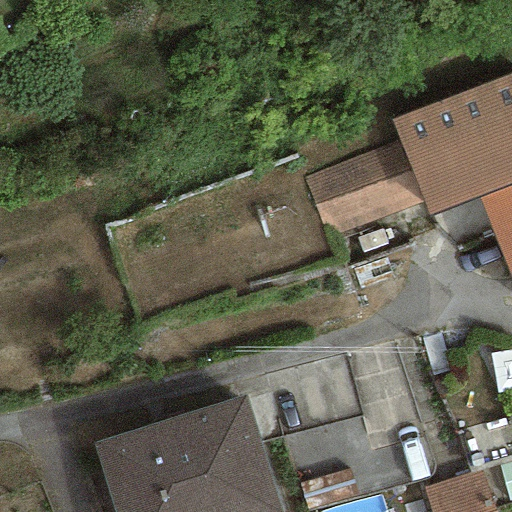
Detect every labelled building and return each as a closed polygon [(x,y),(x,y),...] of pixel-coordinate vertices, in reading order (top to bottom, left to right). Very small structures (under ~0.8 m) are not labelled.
[(511,72),(391,119),(399,140),(423,202),(429,219),(477,202),(511,187),(511,72)] [(399,140),(302,178),(326,239),(423,202),(399,140)] [(511,187),(477,202),(511,284),(511,187)] [(239,387),(99,433),(124,511),(200,511),(273,489),(239,387)] [(495,511),(482,470),(422,490),(429,511),(495,511)]
